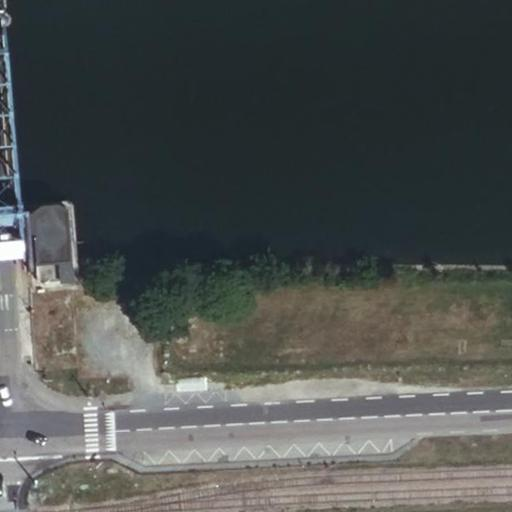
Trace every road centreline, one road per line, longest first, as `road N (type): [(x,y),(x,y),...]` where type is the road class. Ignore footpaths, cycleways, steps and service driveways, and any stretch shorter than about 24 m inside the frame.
road 1 (tertiary): [(9,438),(511,416)]
road 2 (tertiary): [(0,314),(9,438)]
